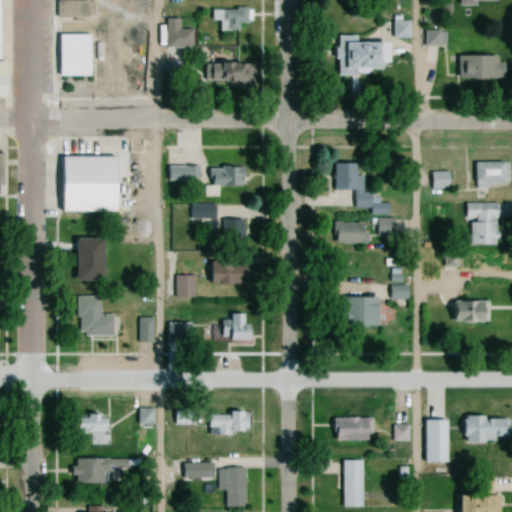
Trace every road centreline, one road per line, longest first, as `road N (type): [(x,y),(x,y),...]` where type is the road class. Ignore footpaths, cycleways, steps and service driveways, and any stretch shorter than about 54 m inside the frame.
road 1 (residential): [(285,511),(286,0)]
road 2 (residential): [(511,381),(0,382)]
road 3 (residential): [(30,511),(29,0)]
road 4 (residential): [(511,122),(0,122)]
